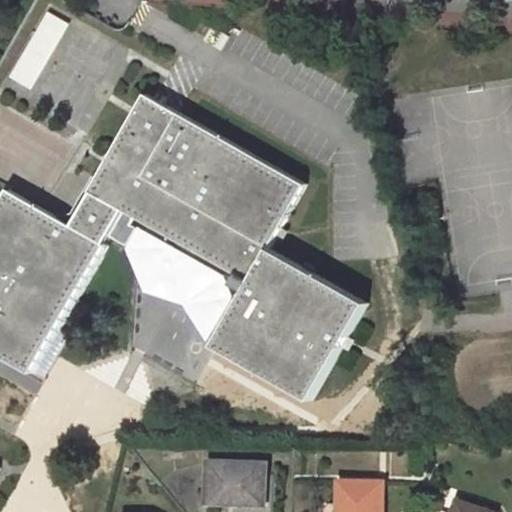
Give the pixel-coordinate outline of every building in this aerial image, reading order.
[(65,24),(51,17),(15,80),(28,87),(65,24)] [(309,184),(150,94),(76,225),(14,190),(0,213),(0,350),(38,371),(129,210),(255,281),(219,345),(315,400),(370,303),(272,248),(309,184)] [(210,361),(197,382),(219,395),(231,373),(210,361)] [(267,506),(268,463),(210,461),(208,503),(267,506)] [(385,511),(385,482),(341,481),(340,511),(385,511)] [(493,511),(459,500),(455,511),(493,511)]
